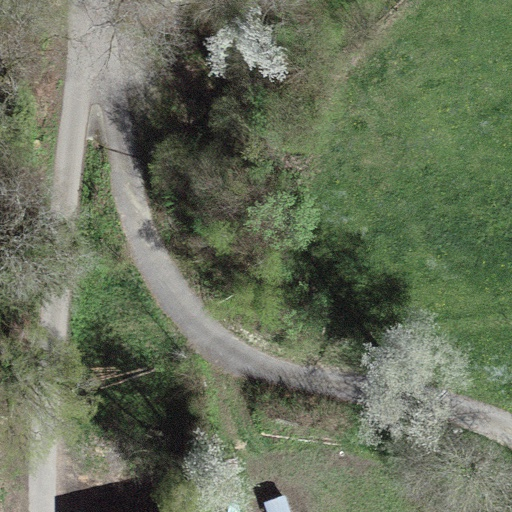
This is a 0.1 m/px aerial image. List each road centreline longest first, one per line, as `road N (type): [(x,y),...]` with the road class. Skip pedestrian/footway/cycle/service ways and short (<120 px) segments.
road 1 (track): [(87,78),(154,262),(235,353),(463,413),(511,434)]
road 2 (track): [(45,511),(46,435),(87,78),(85,0)]
